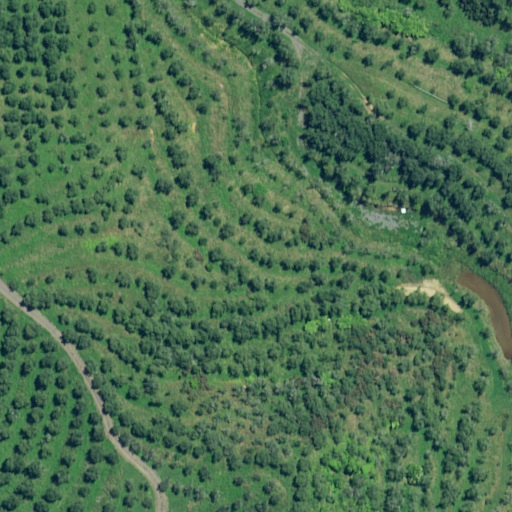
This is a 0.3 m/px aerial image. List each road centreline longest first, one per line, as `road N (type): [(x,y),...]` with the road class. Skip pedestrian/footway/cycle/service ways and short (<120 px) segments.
road 1 (track): [(230,0),(300,54),(300,145),(336,197),(375,221),(418,228)]
road 2 (track): [(0,290),(86,368),(106,420),(159,486),(161,511)]
